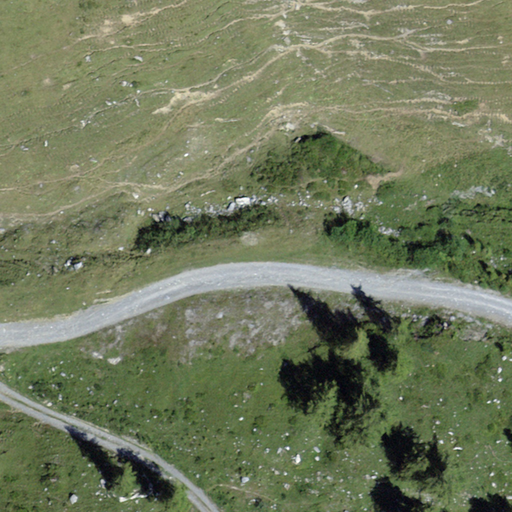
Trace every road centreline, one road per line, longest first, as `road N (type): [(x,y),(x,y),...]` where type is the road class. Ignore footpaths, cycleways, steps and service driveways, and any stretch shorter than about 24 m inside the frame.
road 1 (track): [(0,339),(51,331),(206,279),(254,277),(455,299),(511,319)]
road 2 (track): [(0,391),(179,483),(207,511)]
